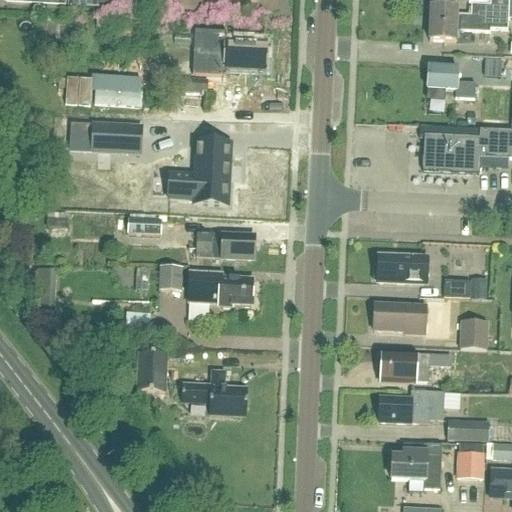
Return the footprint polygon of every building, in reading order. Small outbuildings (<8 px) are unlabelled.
[(6,0),(6,5),(63,8),(63,0),(6,0)] [(95,10),(95,0),(69,0),(69,8),(95,10)] [(429,12),(428,46),(454,47),(455,36),(475,37),(490,38),(490,35),(508,35),(508,23),(509,2),(490,1),(490,10),(471,9),(470,21),(455,20),(456,13),(429,12)] [(194,36),(192,80),(225,81),(225,74),(265,76),(266,48),(226,46),(227,37),(194,36)] [(463,89),(456,89),(457,74),(427,72),(426,94),(427,94),(426,101),(429,104),(439,105),(443,102),(443,95),(454,96),(454,104),(473,105),(474,88),(463,88),(463,89)] [(63,81),(63,107),(137,108),(138,82),(63,81)] [(206,98),(207,84),(182,82),(181,96),(206,98)] [(477,134),(477,142),(479,143),(477,170),(506,172),(507,163),(511,162),(511,114),(511,136),(477,134)] [(93,131),(92,157),(140,160),(141,133),(93,131)] [(477,134),(419,131),(418,143),(422,143),(422,140),(477,142),(477,134)] [(479,143),(477,142),(422,140),(422,143),(422,147),(421,176),(477,178),(477,170),(479,143)] [(169,180),(168,205),(193,206),(193,210),(228,211),(231,149),(196,148),(195,168),(194,181),(169,180)] [(48,232),(69,232),(69,223),(48,222),(48,232)] [(154,227),(128,226),(127,238),(161,240),(161,227),(154,227)] [(222,243),(214,242),(214,237),(197,237),(196,261),(220,262),(220,263),(253,264),(254,239),(222,238),(222,243)] [(425,290),(426,262),(376,261),(376,275),(373,275),(373,285),(376,286),(375,288),(425,290)] [(181,297),(183,273),(159,272),(158,296),(181,297)] [(251,312),(252,284),(231,283),(231,281),(221,280),(222,278),(190,277),(189,306),(219,308),(219,310),(222,310),(222,312),(230,313),(230,311),(251,312)] [(467,287),(441,285),(440,303),(467,305),(467,287)] [(467,305),(484,305),(485,287),(467,287),(467,305)] [(186,308),(185,322),(205,323),(205,308),(186,308)] [(424,342),(425,312),(374,309),(372,337),(404,339),(403,341),(424,342)] [(486,356),(487,327),(460,326),(459,355),(486,356)] [(166,360),(138,359),(136,396),(165,398),(166,360)] [(450,362),(429,361),(415,360),(398,359),(398,362),(384,361),(384,370),(381,370),(380,373),(378,373),(378,384),(380,384),(380,387),(413,389),(413,388),(427,389),(428,372),(450,373),(450,362)] [(223,392),(224,376),(212,375),(211,390),(182,388),(181,406),(209,407),(208,418),(246,420),(247,393),(223,392)] [(410,397),(409,405),(381,404),(381,412),(379,412),(379,416),(377,416),(376,426),(378,426),(378,429),(410,430),(410,429),(427,430),(427,426),(441,426),(442,416),(442,399),(442,398),(410,397)] [(447,445),(488,447),(489,428),(448,426),(447,445)] [(480,485),(481,447),(458,446),(456,484),(480,485)] [(391,462),(390,485),(407,486),(407,498),(423,498),(423,494),(438,495),(439,450),(425,449),(425,458),(402,457),(401,463),(391,462)] [(511,465),(511,450),(492,449),(491,465),(511,465)] [(511,476),(492,476),(492,475),(490,475),(488,503),(505,504),(505,501),(511,501),(511,476)]
